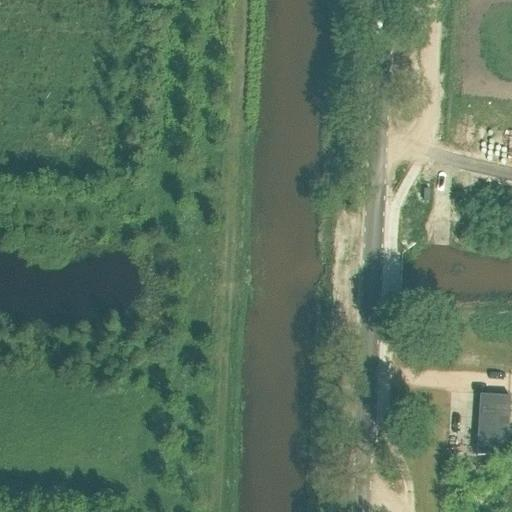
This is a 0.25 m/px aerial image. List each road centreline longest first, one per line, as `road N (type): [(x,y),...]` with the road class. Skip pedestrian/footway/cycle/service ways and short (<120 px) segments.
road 1 (track): [(187,511),(210,0)]
road 2 (tertiary): [(359,511),(382,0)]
road 3 (track): [(376,138),(511,173)]
